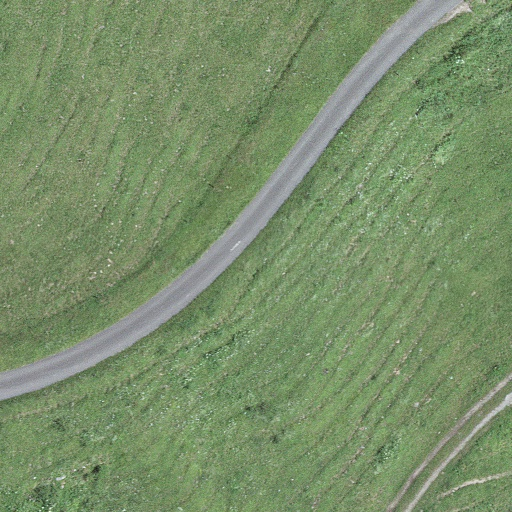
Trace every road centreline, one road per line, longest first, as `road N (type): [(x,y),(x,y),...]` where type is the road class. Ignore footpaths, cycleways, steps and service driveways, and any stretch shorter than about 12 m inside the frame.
road 1 (track): [(440,0),(354,84),(202,275),(101,348),(0,387)]
road 2 (track): [(400,511),(434,457),(511,390)]
